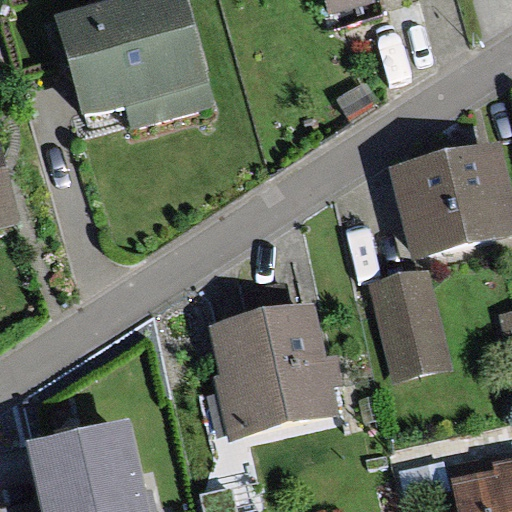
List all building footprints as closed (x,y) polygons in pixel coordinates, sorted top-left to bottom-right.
[(326,0),(330,13),(378,1),(377,0),(326,0)] [(196,111),(168,8),(54,39),(81,142),(196,111)] [(511,172),(504,138),(390,165),(413,263),(511,239),(511,172)] [(0,230),(18,226),(0,156),(0,230)] [(429,270),(370,283),(393,384),(452,371),(429,270)] [(312,301),(209,325),(220,373),(215,375),(230,438),(339,413),(312,301)] [(511,314),(500,317),(509,359),(511,358),(511,314)] [(148,511),(129,425),(31,447),(45,511),(148,511)] [(443,465),(397,475),(405,511),(451,502),(443,465)] [(511,511),(511,469),(451,481),(457,511),(511,511)] [(239,511),(234,489),(202,496),(205,511),(239,511)]
